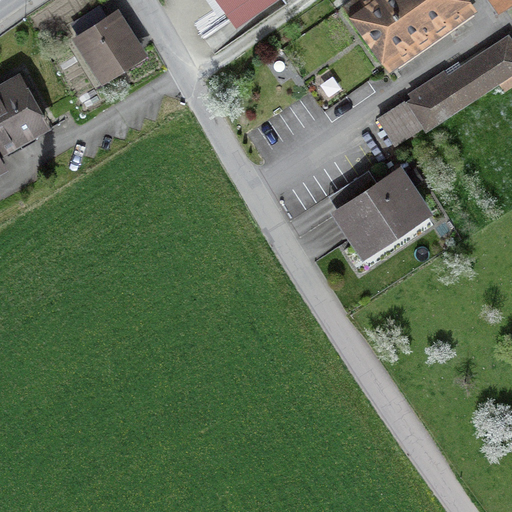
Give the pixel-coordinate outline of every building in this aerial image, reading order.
[(217,0),(237,27),(275,0),(217,0)] [(361,0),(355,5),(393,59),(478,0),(361,0)] [(118,3),(75,33),(106,78),(150,48),(118,3)] [(511,72),(511,44),(505,34),(407,95),(426,126),(511,72)] [(0,165),(11,160),(3,145),(52,120),(21,63),(0,74),(0,165)] [(403,97),(376,114),(395,143),(421,126),(403,97)] [(402,159),(331,204),(363,252),(433,207),(402,159)]
